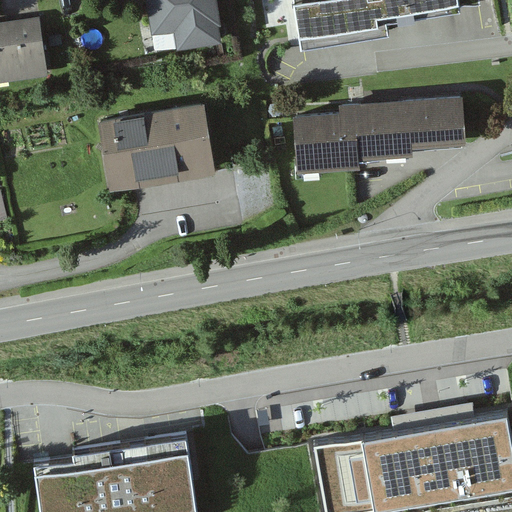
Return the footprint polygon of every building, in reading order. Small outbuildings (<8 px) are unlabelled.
[(219,0),(146,0),(150,29),(175,25),(178,43),(222,36),(219,19),(222,18),(219,0)] [(296,0),(303,41),(390,27),(388,15),(462,3),(461,0),(296,0)] [(42,12),(0,18),(0,74),(50,67),(42,12)] [(341,106),(293,109),(297,163),(362,159),(361,150),(412,146),(411,136),(465,133),(462,91),(340,99),(341,106)] [(205,97),(100,114),(111,181),(216,164),(205,97)] [(468,405),(284,433),(296,511),(355,511),(481,493),(472,435),(468,405)] [(74,458),(35,464),(41,511),(197,511),(186,434),(73,450),(74,458)]
